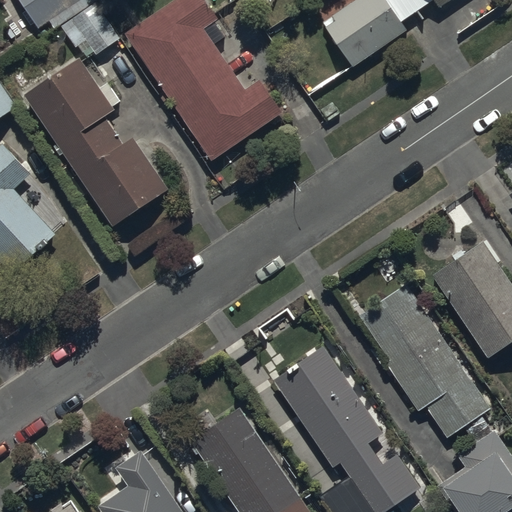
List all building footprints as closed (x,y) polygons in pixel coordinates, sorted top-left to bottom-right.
[(21,0),(38,24),(73,0),(21,0)] [(245,85),(205,26),(221,15),(210,0),(168,0),(126,29),(211,153),(266,116),(281,106),(260,75),(245,85)] [(348,0),(321,19),(355,69),(411,31),(402,19),(429,0),(432,0),(438,8),(449,0),(348,0)] [(86,58),(119,35),(95,1),(62,23),(86,58)] [(58,143),(78,171),(115,225),(170,187),(134,134),(123,141),(104,112),(112,106),(77,55),(24,92),(58,143)] [(0,77),(0,118),(19,105),(0,77)] [(0,140),(0,255),(10,266),(52,226),(14,186),(30,170),(1,140),(0,140)] [(431,271),(490,356),(511,340),(511,281),(481,237),(431,271)] [(445,438),(491,407),(403,279),(358,310),(445,438)] [(382,511),(406,496),(420,486),(397,452),(382,461),(368,441),(384,430),(325,343),(274,378),(333,464),(341,459),(350,473),(319,494),(331,511),(382,511)] [(190,439),(239,511),(313,511),(240,405),(190,439)] [(437,484),(456,511),(510,511),(511,511),(511,454),(502,440),(492,426),(455,451),(465,466),(437,484)] [(103,511),(185,511),(154,466),(141,447),(116,464),(128,483),(98,504),(103,511)]
